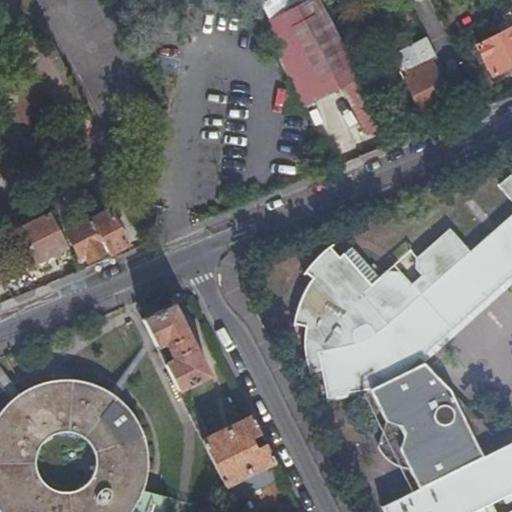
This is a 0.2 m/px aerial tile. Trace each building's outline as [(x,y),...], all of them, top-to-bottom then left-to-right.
[(289,10),(283,0),(262,0),(273,19),(289,10)] [(346,47),(324,4),(321,0),(307,0),(300,4),(297,0),(283,0),(289,10),(273,19),(262,26),(303,105),(344,83),(347,88),(346,88),(369,133),(387,124),(372,97),(356,66),(346,47)] [(511,27),(478,44),(494,75),(511,65),(511,15),(510,12),(504,15),(511,27)] [(438,57),(427,36),(393,53),(407,80),(421,107),(450,93),(433,60),(438,57)] [(384,511),(485,511),(482,505),(490,501),(511,490),(511,438),(483,452),(450,386),(425,359),(404,370),(511,272),(511,171),(507,174),(498,183),(511,199),(511,211),(469,250),(449,226),(414,257),(415,268),(420,274),(410,283),(399,271),(385,271),(378,277),(351,247),(343,254),(336,255),(328,246),(313,261),(303,271),(303,272),(309,266),(316,272),(309,282),(300,300),(296,312),(293,324),(295,315),(306,317),(304,334),(304,340),(306,358),(308,370),(309,373),(310,373),(309,370),(320,368),(326,395),(370,388),(385,419),(377,445),(382,452),(390,460),(400,464),(408,466),(418,486),(381,504),(384,511)] [(20,207),(10,213),(14,220),(34,260),(63,245),(46,212),(44,213),(35,195),(18,203),(20,207)] [(106,249),(108,253),(127,244),(107,207),(105,209),(101,200),(90,206),(91,209),(86,211),(87,212),(106,249)] [(87,260),(106,249),(87,212),(81,215),(84,221),(65,230),(78,257),(84,254),(87,260)] [(34,260),(14,220),(1,227),(22,266),(34,260)] [(142,318),(178,390),(210,374),(175,302),(142,318)] [(128,511),(135,504),(142,492),(147,474),(149,460),(149,459),(147,442),(142,428),(134,413),(124,401),(112,391),(97,383),(83,379),(66,378),(48,380),(34,384),(22,391),(9,402),(0,412),(0,505),(5,511),(128,511)] [(201,439),(231,500),(252,489),(244,473),(273,458),(265,441),(264,440),(256,444),(251,435),(259,431),(251,415),(251,413),(201,438),(201,439)] [(252,489),(281,475),(274,460),(273,458),(244,473),(252,489)] [(495,511),(490,501),(482,505),(485,511),(495,511)]
